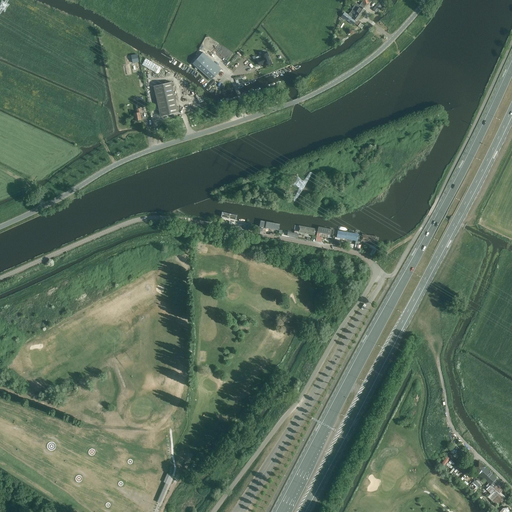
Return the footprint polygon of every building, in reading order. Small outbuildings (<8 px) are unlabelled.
[(375,11),(379,7),(380,8),(384,3),(382,1),(378,6),(376,5),(373,9),(375,11)] [(355,11),(361,16),(365,10),(362,8),(363,6),(358,2),(357,4),(358,6),(356,5),(352,9),(355,11)] [(345,12),(342,16),(353,25),(356,21),(357,21),(361,16),(355,11),(352,9),(349,13),(348,14),(345,12)] [(196,67),(211,80),(221,69),(203,52),(193,63),(196,67)] [(266,65),(273,63),(268,52),(261,55),(262,57),(258,59),(260,65),(265,63),(266,65)] [(161,68),(146,59),(142,65),(158,74),(161,68)] [(171,82),(154,86),(161,117),(178,113),(171,82)] [(140,112),(141,112),(140,108),(136,109),(137,113),(133,113),(135,121),(142,120),(140,112)] [(259,221),(258,226),(279,229),(280,224),(259,221)] [(296,225),(295,232),(315,235),(316,228),(296,225)] [(319,226),(318,232),(333,235),(335,229),(319,226)] [(338,231),(337,238),(358,241),(359,234),(338,231)] [(362,234),(361,241),(376,243),(377,236),(362,234)] [(507,486),(479,461),(471,469),(470,472),(486,486),(489,483),(491,484),(489,487),(495,492),(490,498),(493,500),(498,505),(502,501),(503,503),(507,499),(510,503),(511,501),(511,493),(505,487),(507,486)] [(479,488),(459,470),(454,476),(474,494),(479,488)] [(175,476),(167,473),(156,500),(164,503),(175,476)]
